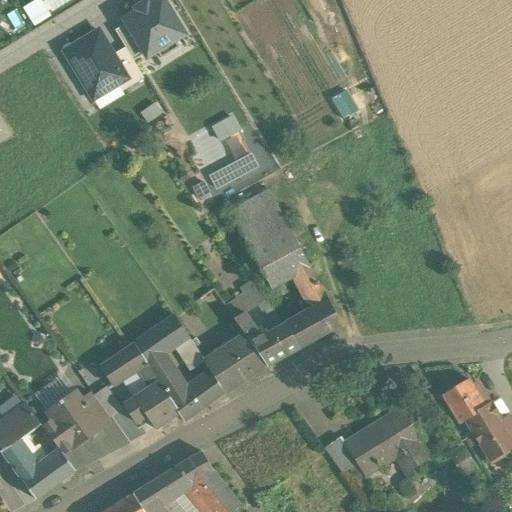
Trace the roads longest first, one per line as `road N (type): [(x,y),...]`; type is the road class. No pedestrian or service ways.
road 1 (residential): [(60,511),(307,377),(375,359),(511,342)]
road 2 (residential): [(0,69),(112,0)]
